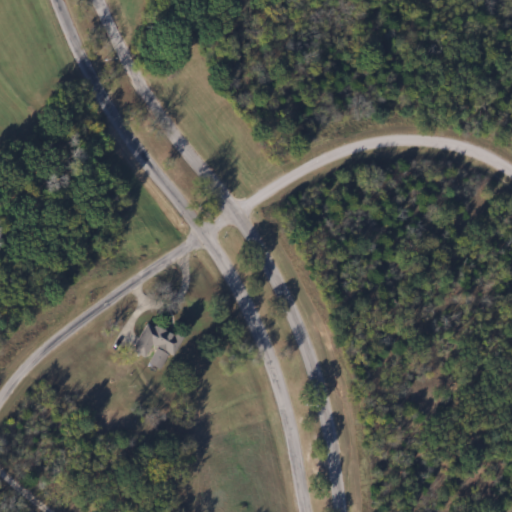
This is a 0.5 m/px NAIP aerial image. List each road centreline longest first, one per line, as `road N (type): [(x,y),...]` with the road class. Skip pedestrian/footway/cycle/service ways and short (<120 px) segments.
road 1 (tertiary): [(58,0),(100,96),(239,292),(280,391),(304,511)]
road 2 (tertiary): [(338,511),(317,384),(270,268),(146,96),(97,0)]
road 3 (residential): [(511,176),(443,144),(392,140),(354,146),(235,213)]
road 4 (residential): [(0,396),(118,292),(205,235)]
